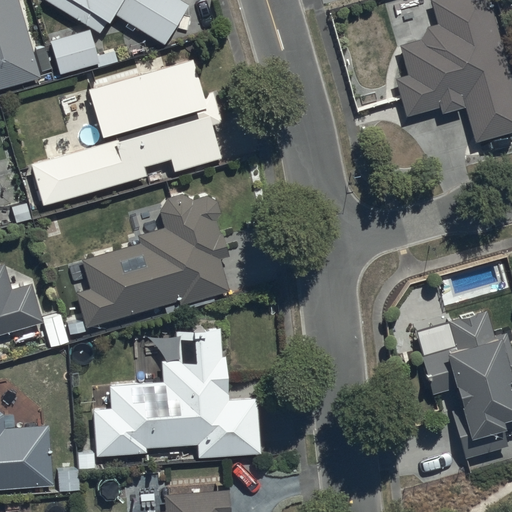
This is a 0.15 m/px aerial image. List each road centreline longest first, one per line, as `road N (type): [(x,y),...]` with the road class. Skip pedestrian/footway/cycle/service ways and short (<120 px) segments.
road 1 (residential): [(353,511),(325,241)]
road 2 (residential): [(325,241),(302,116),(268,0)]
road 3 (residential): [(325,241),(511,197)]
